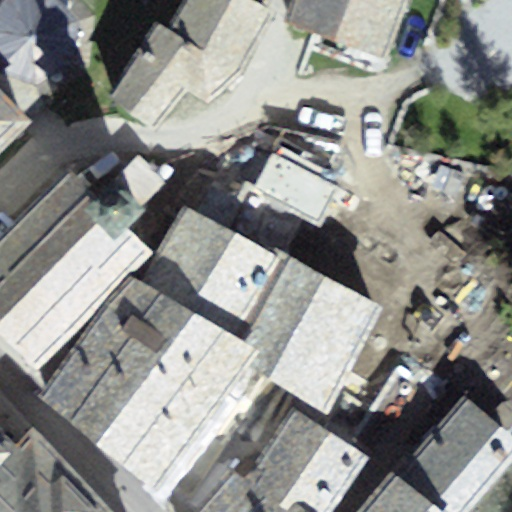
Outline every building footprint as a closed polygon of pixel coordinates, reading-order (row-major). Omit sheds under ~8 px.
[(2,0),(0,4),(0,71),(9,80),(45,81),(72,62),(77,20),(60,0),(2,0)] [(160,133),(188,90),(208,104),(226,88),(234,90),(277,10),(256,0),(182,0),(167,26),(157,21),(106,97),(160,133)] [(292,0),(286,19),(388,55),(407,0),(292,0)] [(0,136),(23,113),(0,89),(0,136)] [(72,161),(0,241),(0,328),(45,369),(161,241),(72,161)] [(306,263),(276,244),(237,307),(269,327),(306,263)] [(399,313),(308,259),(306,263),(269,327),(257,346),(349,400),(399,313)] [(253,353),(154,280),(60,407),(111,445),(159,480),(253,353)] [(511,436),(468,399),(412,464),(463,508),(511,452),(511,436)] [(352,511),(386,465),(314,415),(263,487),(246,476),(220,511),(352,511)] [(109,511),(33,423),(12,451),(0,440),(0,511),(109,511)] [(429,511),(397,483),(370,511),(429,511)]
